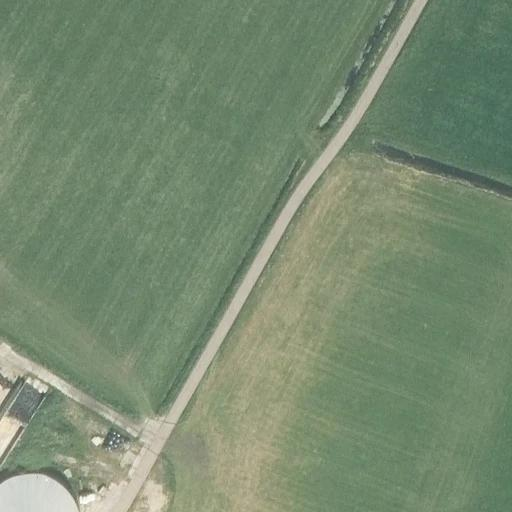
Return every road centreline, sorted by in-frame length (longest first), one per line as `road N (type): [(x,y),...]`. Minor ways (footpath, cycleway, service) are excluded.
road 1 (track): [(121,511),(409,0)]
road 2 (track): [(0,352),(156,449)]
